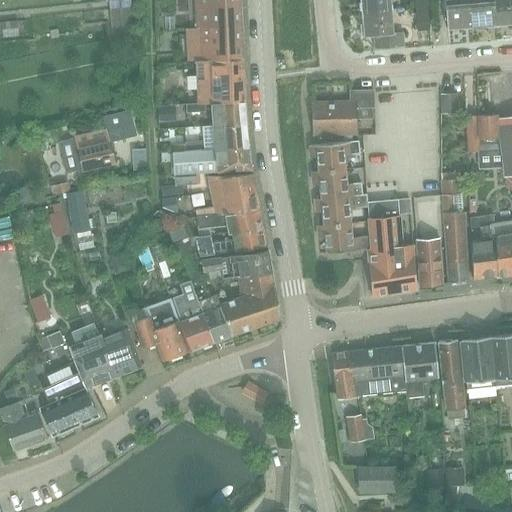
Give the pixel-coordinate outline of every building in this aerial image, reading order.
[(131,2),(130,0),(109,0),(110,4),(112,28),(133,26),(131,2)] [(210,59),(210,61),(244,59),(244,57),(240,0),(194,0),(197,60),(210,59)] [(361,0),(363,11),(392,9),(391,0),(361,0)] [(445,0),(448,29),(472,26),(470,0),(445,0)] [(470,0),(472,26),(497,24),(494,0),(470,0)] [(511,0),(494,0),(497,24),(511,23),(511,0)] [(418,30),(430,30),(428,6),(416,7),(418,30)] [(363,11),(365,35),(365,36),(374,35),(375,48),(405,46),(404,31),(394,32),(392,9),(363,11)] [(200,85),(201,103),(206,103),(210,103),(210,105),(212,105),(245,103),(244,59),(210,61),(210,85),(200,85)] [(350,101),(312,102),(313,135),(321,135),(327,135),(358,135),(357,119),(373,118),(373,106),(373,90),(363,90),(362,90),(349,91),(350,101)] [(458,93),(452,93),(441,94),(443,114),(459,113),(458,93)] [(206,111),(206,103),(201,103),(186,104),(187,112),(206,111)] [(210,105),(212,125),(202,125),(202,127),(247,124),(246,106),(245,103),(212,105),(210,105)] [(170,106),(159,107),(160,121),(171,120),(170,106)] [(66,173),(83,169),(83,170),(115,163),(110,142),(137,136),(131,110),(103,116),(106,129),(75,135),(76,138),(59,142),(66,173)] [(499,138),(501,150),(504,176),(511,174),(511,116),(499,119),(498,114),(478,115),(479,137),(499,138)] [(469,152),(501,150),(499,138),(479,137),(478,115),(467,116),(469,152)] [(202,127),(202,140),(185,141),(185,151),(173,151),(174,153),(249,147),(247,124),(202,127)] [(314,144),(309,145),(311,155),(316,155),(318,171),(318,173),(347,170),(346,154),(361,153),(359,140),(358,140),(358,135),(327,135),(321,135),(321,144),(314,144)] [(196,172),(251,169),(249,147),(174,153),(175,184),(197,184),(196,172)] [(132,149),(133,159),(133,167),(147,166),(147,154),(146,149),(132,149)] [(318,171),(312,172),(313,182),(320,182),(322,198),(322,199),(363,194),(363,193),(363,194),(362,182),(348,183),(347,170),(318,173),(318,171)] [(208,176),(210,192),(257,193),(253,173),(208,176)] [(442,173),(448,281),(469,279),(465,211),(463,212),(461,178),(452,179),(452,173),(442,173)] [(69,182),(51,185),(53,195),(66,192),(71,191),(69,182)] [(35,183),(17,189),(21,204),(40,199),(35,183)] [(71,191),(66,192),(74,233),(91,229),(84,189),(71,191)] [(210,192),(214,215),(261,211),(257,193),(210,192)] [(322,198),(315,199),(316,210),(322,209),(324,225),(324,226),(351,223),(352,223),(351,208),(369,206),(368,202),(367,193),(363,193),(363,194),(322,199),(322,198)] [(175,197),(161,199),(162,207),(175,212),(177,212),(175,197)] [(410,199),(398,200),(399,214),(400,214),(411,213),(410,199)] [(369,216),(367,216),(368,221),(369,235),(370,248),(368,248),(368,249),(372,297),(417,289),(414,242),(402,243),(400,216),(400,214),(399,214),(398,200),(368,202),(369,206),(370,216),(369,216)] [(54,213),(49,215),(53,229),(66,225),(62,211),(54,213)] [(197,217),(198,227),(199,236),(211,235),(211,227),(227,226),(228,232),(264,229),(261,211),(214,215),(197,217)] [(496,247),(498,276),(511,273),(511,219),(496,222),(495,222),(494,214),(470,217),(471,227),(490,225),(493,247),(496,247)] [(153,221),(151,225),(153,230),(157,232),(161,230),(164,226),(162,221),(158,219),(153,221)] [(324,225),(318,225),(319,236),(326,235),(328,253),(361,249),(368,249),(368,248),(370,248),(369,235),(354,237),(352,223),(351,223),(324,226),(324,225)] [(473,260),(474,279),(498,276),(496,247),(493,247),(490,225),(471,227),(471,229),(482,227),(483,240),(471,242),(473,259),(473,260)] [(182,260),(192,256),(190,251),(193,249),(188,238),(186,239),(182,226),(173,229),(177,242),(175,243),(182,260)] [(236,256),(269,252),(264,229),(233,233),(236,256)] [(417,239),(421,288),(443,284),(443,282),(440,237),(417,239)] [(154,246),(152,247),(154,253),(158,262),(159,262),(164,260),(160,248),(159,245),(154,246)] [(108,254),(116,275),(130,270),(122,249),(121,250),(119,246),(108,250),(110,254),(108,254)] [(238,276),(238,278),(272,273),(269,252),(201,261),(204,271),(221,269),(222,279),(238,276)] [(241,296),(220,302),(232,335),(279,319),(272,273),(238,278),(241,296)] [(175,296),(174,297),(192,349),(213,342),(197,298),(190,281),(180,284),(183,294),(175,296)] [(197,291),(196,292),(198,297),(197,298),(213,342),(214,341),(232,335),(220,302),(217,293),(212,295),(211,296),(208,288),(208,287),(197,291)] [(157,343),(163,359),(190,350),(171,298),(147,306),(150,316),(135,321),(144,347),(157,343)] [(46,304),(33,309),(37,322),(50,317),(46,304)] [(129,328),(103,337),(117,376),(142,368),(129,328)] [(59,331),(47,337),(52,348),(64,343),(59,331)] [(511,333),(490,335),(496,386),(511,383),(511,333)] [(101,334),(68,347),(72,357),(79,372),(80,374),(85,387),(86,387),(117,376),(103,337),(101,334)] [(467,389),(496,386),(490,335),(462,338),(467,389)] [(47,337),(39,340),(44,352),(52,348),(47,337)] [(439,342),(447,409),(448,421),(466,418),(465,407),(457,339),(439,342)] [(402,345),(409,398),(425,397),(422,379),(439,378),(435,341),(402,345)] [(351,351),(356,395),(406,390),(407,399),(409,398),(402,345),(351,351)] [(338,397),(356,395),(351,351),(331,353),(338,397)] [(33,369),(25,373),(31,385),(39,381),(33,369)] [(42,406),(41,407),(53,434),(54,434),(55,434),(97,415),(85,387),(80,374),(45,390),(50,402),(42,406)] [(241,393),(262,405),(269,393),(248,381),(241,393)] [(14,387),(4,391),(8,401),(18,397),(14,387)] [(20,401),(0,407),(0,411),(9,439),(13,450),(48,438),(39,412),(26,417),(25,417),(20,401)] [(360,414),(346,417),(350,443),(366,440),(366,438),(364,429),(364,428),(362,420),(361,414),(360,414)] [(372,428),(364,429),(366,438),(366,440),(372,439),(374,439),(374,437),(372,428)] [(359,467),(360,491),(397,490),(397,466),(359,467)] [(463,468),(445,469),(446,486),(457,486),(464,486),(463,468)] [(443,469),(426,470),(427,488),(445,487),(443,469)]
